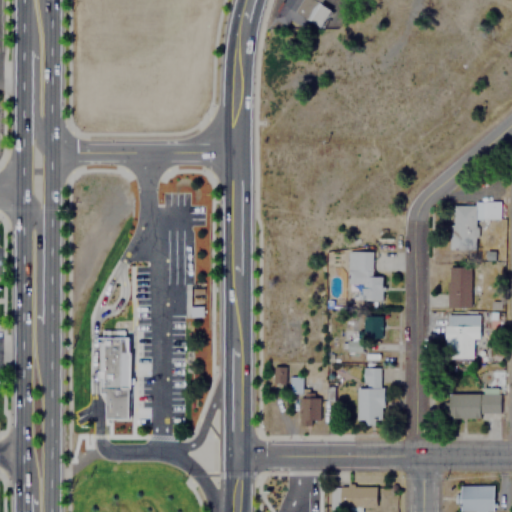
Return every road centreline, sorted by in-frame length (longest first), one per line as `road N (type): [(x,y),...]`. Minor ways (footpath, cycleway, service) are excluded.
road 1 (trunk): [(46,511),(47,153)]
road 2 (trunk): [(232,508),(233,152)]
road 3 (trunk): [(19,193),(19,495)]
road 4 (tertiary): [(419,456),(416,221)]
road 5 (trunk): [(19,0),(19,193)]
road 6 (tertiary): [(419,456),(233,455)]
road 7 (tertiary): [(233,152),(47,153)]
road 8 (trunk): [(47,355),(35,322),(32,206),(19,193)]
road 9 (trunk): [(233,152),(234,57),(246,0)]
road 10 (trunk): [(47,153),(48,0)]
road 11 (tertiary): [(416,221),(427,192),(511,119)]
road 12 (trunk): [(19,26),(32,49),(32,127),(47,153)]
